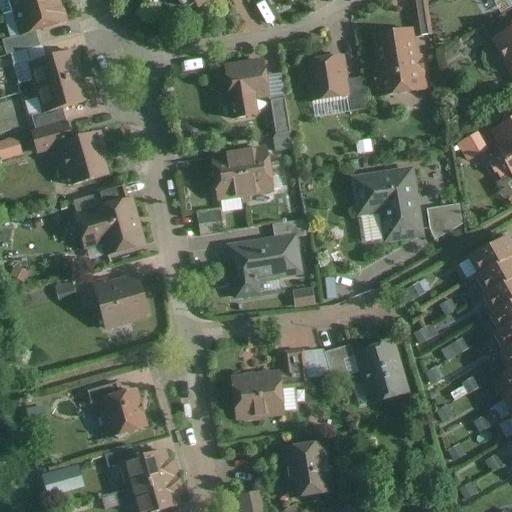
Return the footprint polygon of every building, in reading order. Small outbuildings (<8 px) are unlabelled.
[(6,0),(10,13),(54,0),(6,0)] [(66,22),(59,0),(54,0),(10,13),(17,37),(33,32),(66,22)] [(194,10),(211,0),(170,0),(170,1),(171,0),(175,0),(178,3),(182,7),(186,8),(191,5),(194,10)] [(429,34),(424,0),(410,0),(416,36),(429,34)] [(511,27),(490,41),(511,79),(511,27)] [(371,62),(375,98),(427,91),(421,55),(417,55),(414,30),(371,36),(374,62),(371,62)] [(38,47),(33,32),(17,37),(0,40),(0,43),(4,57),(6,56),(38,47)] [(42,61),(38,47),(6,56),(10,69),(26,65),(42,61)] [(25,93),(82,78),(73,52),(42,61),(26,65),(31,82),(23,85),(25,93)] [(343,57),(302,63),(308,104),(349,98),(347,81),(343,57)] [(263,62),(223,67),(231,122),(256,119),(254,101),(268,99),(263,62)] [(88,102),(82,78),(25,93),(28,100),(35,98),(40,115),(60,109),(88,102)] [(360,79),(347,81),(349,98),(352,112),(365,110),(360,79)] [(288,135),(283,100),(269,102),(273,137),(288,135)] [(60,109),(40,115),(29,117),(34,132),(64,123),(60,109)] [(511,120),(487,135),(498,155),(488,160),(499,181),(510,175),(511,177),(511,120)] [(70,140),(64,123),(34,132),(28,134),(35,156),(53,151),(56,144),(70,140)] [(107,160),(99,132),(70,140),(56,144),(53,151),(61,176),(65,175),(69,188),(106,176),(102,161),(107,160)] [(20,137),(0,140),(0,154),(1,160),(23,155),(20,137)] [(272,195),(265,149),(238,153),(245,199),(272,195)] [(245,199),(238,153),(209,157),(216,204),(245,199)] [(423,239),(412,169),(350,178),(355,219),(379,216),(383,246),(423,239)] [(82,253),(99,248),(102,259),(145,247),(131,199),(127,199),(122,184),(94,193),(99,209),(72,216),(82,253)] [(198,205),(213,203),(212,192),(197,194),(198,205)] [(458,207),(427,212),(430,231),(436,242),(461,226),(458,207)] [(199,212),(202,233),(223,230),(221,209),(199,212)] [(272,227),(273,239),(295,235),(305,233),(304,223),(272,227)] [(273,239),(224,247),(232,302),(259,298),(258,284),(300,277),(295,235),(273,239)] [(476,279),(511,258),(511,244),(509,239),(466,261),(476,279)] [(473,280),(483,297),(511,280),(511,258),(476,279),(473,280)] [(149,319),(135,276),(106,284),(104,279),(89,283),(103,334),(149,319)] [(480,299),(490,316),(511,303),(511,280),(483,297),(480,299)] [(294,290),(297,307),(317,303),(314,287),(294,290)] [(487,317),(496,335),(511,326),(511,303),(490,316),(487,317)] [(419,343),(437,336),(433,325),(415,333),(419,343)] [(502,355),(511,350),(511,326),(496,335),(492,337),(502,355)] [(410,396),(393,343),(353,355),(369,408),(410,396)] [(350,347),(323,355),(330,378),(346,373),(343,362),(353,360),(350,347)] [(497,358),(506,375),(511,371),(511,350),(502,355),(497,358)] [(285,373),(277,374),(280,392),(305,389),(302,355),(284,357),(285,373)] [(507,398),(511,395),(511,371),(506,375),(498,379),(507,398)] [(280,392),(277,374),(227,379),(233,424),(283,419),(280,392)] [(95,402),(118,396),(114,385),(83,392),(87,408),(96,405),(95,402)] [(118,396),(95,402),(96,405),(105,441),(145,430),(134,391),(118,396)] [(503,400),(511,418),(511,417),(511,395),(507,398),(503,400)] [(332,495),(325,444),(280,451),(287,502),(332,495)] [(118,466),(133,461),(130,451),(103,458),(106,471),(119,468),(118,466)] [(119,468),(126,493),(173,480),(165,452),(133,461),(118,466),(119,468)] [(44,472),(47,495),(85,488),(82,466),(44,472)] [(173,480),(126,493),(131,511),(166,511),(181,508),(173,480)] [(261,511),(258,494),(237,498),(239,511),(261,511)]
